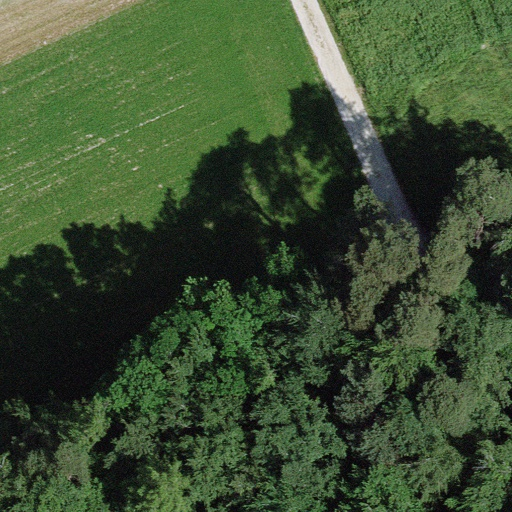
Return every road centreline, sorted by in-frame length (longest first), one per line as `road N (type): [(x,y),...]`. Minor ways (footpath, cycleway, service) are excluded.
road 1 (track): [(511,240),(0,489)]
road 2 (track): [(422,283),(300,0)]
